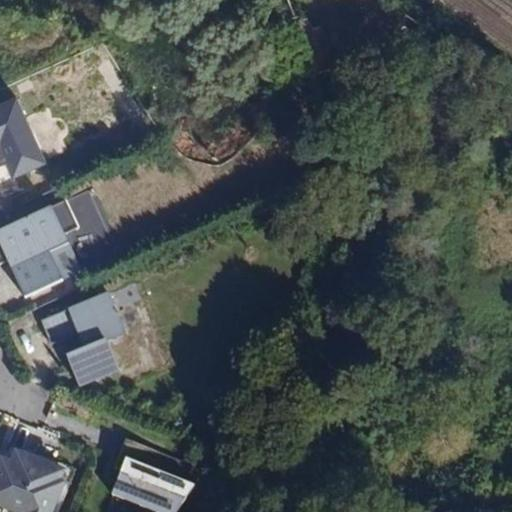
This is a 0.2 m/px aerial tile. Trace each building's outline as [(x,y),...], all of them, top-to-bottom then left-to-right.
[(17,97),(0,105),(0,150),(13,179),(47,163),(17,97)] [(83,275),(54,209),(0,232),(0,253),(11,279),(17,277),(26,299),(83,275)] [(113,295),(41,323),(51,349),(56,347),(63,364),(73,370),(80,391),(124,374),(113,344),(129,338),(113,295)] [(182,464),(119,438),(111,457),(126,463),(111,500),(139,511),(173,511),(193,489),(174,482),(182,464)] [(8,459),(0,455),(0,507),(12,511),(54,511),(70,469),(12,448),(8,459)]
